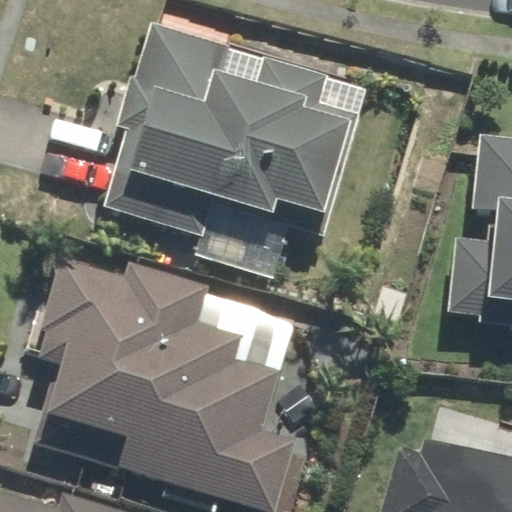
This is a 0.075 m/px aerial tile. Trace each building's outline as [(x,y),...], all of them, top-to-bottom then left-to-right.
[(159,26),(106,205),(209,234),(219,200),(328,233),(363,115),(326,104),(334,77),(159,26)] [(456,239),(448,313),(511,319),(511,136),(485,134),(478,208),(498,210),(494,243),(456,239)] [(126,277),(65,260),(36,358),(55,363),(31,445),(260,511),(281,511),(302,441),(264,431),(281,373),(239,361),(247,336),(202,323),(212,286),(131,262),(126,277)] [(511,511),(511,455),(430,434),(425,451),(402,445),(384,511),(511,511)] [(0,511),(134,511),(67,491),(61,509),(2,491),(0,496),(0,511)]
